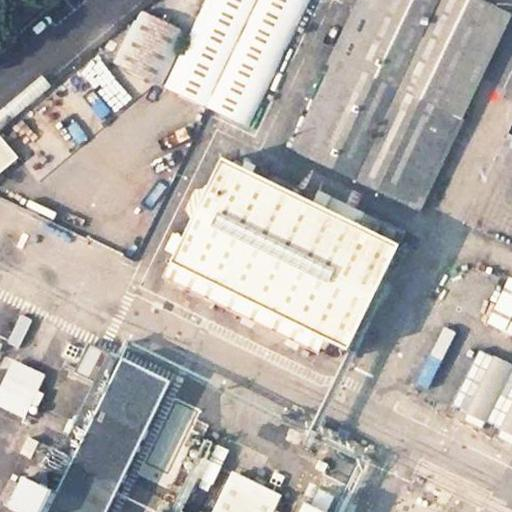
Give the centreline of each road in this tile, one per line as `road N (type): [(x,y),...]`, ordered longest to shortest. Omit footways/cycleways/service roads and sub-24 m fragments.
road 1 (unknown): [(432,235),(264,149)]
road 2 (unknown): [(360,396),(432,235)]
road 3 (unknown): [(432,235),(511,84)]
road 4 (residential): [(0,84),(97,0)]
